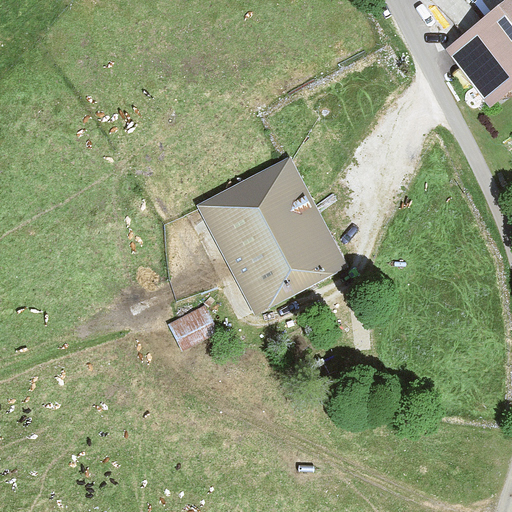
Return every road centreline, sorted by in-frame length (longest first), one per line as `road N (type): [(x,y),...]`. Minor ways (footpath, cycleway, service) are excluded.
road 1 (track): [(0,374),(150,320),(188,381),(219,402),(455,511),(509,503)]
road 2 (unclassified): [(397,0),(511,236)]
